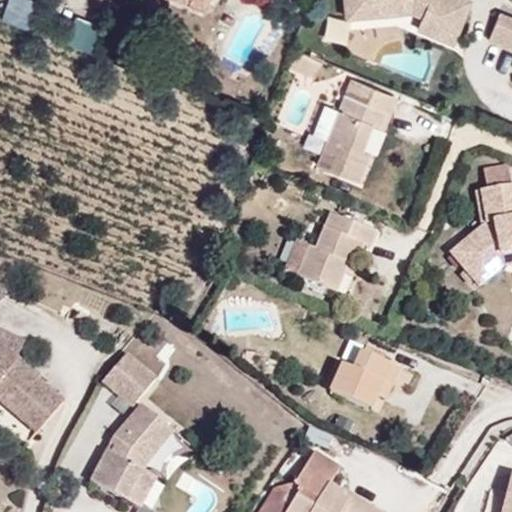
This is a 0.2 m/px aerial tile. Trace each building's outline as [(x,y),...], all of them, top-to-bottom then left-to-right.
[(194,13),(198,0),(178,0),(176,5),(194,13)] [(330,0),(332,12),(395,5),(410,10),(405,23),(440,39),(456,0),(330,0)] [(511,18),(494,11),(482,39),(511,53),(511,18)] [(62,44),(91,56),(102,30),(72,18),(62,44)] [(403,21),(324,24),(325,57),(404,53),(403,21)] [(309,55),(284,44),(278,61),(302,71),(309,55)] [(338,80),(333,93),(381,112),(386,100),(338,80)] [(349,184),(367,144),(360,141),(364,131),(371,134),(381,112),(333,93),(326,111),(314,139),(309,150),(319,155),(313,169),(349,184)] [(304,135),(314,139),(326,111),(315,107),(304,135)] [(413,112),(416,129),(435,126),(432,109),(413,112)] [(485,189),(508,186),(505,167),(482,171),(485,189)] [(485,189),(475,191),(481,229),(450,255),(478,289),(504,267),(501,249),(511,247),(511,185),(508,186),(485,189)] [(350,269),(358,251),(364,254),(372,234),(321,213),(306,249),(300,247),(288,277),(329,293),(332,285),(341,264),(350,269)] [(288,277),(300,247),(287,241),(274,272),(288,277)] [(504,267),(511,266),(511,247),(501,249),(504,267)] [(342,288),(350,269),(341,264),(332,285),(342,288)] [(20,381),(0,361),(0,360),(6,352),(14,340),(0,332),(0,407),(26,429),(53,397),(26,374),(20,381)] [(394,383),(401,367),(361,348),(354,366),(343,361),(330,388),(373,408),(379,395),(386,379),(394,383)] [(143,373),(114,349),(91,377),(121,400),(143,373)] [(29,372),(6,352),(0,360),(0,361),(20,381),(26,374),(29,372)] [(387,399),(394,383),(386,379),(379,395),(387,399)] [(79,479),(113,497),(130,467),(133,461),(160,428),(129,403),(103,434),(79,479)] [(309,452),(310,453),(334,466),(341,453),(316,440),(309,452)] [(347,511),(328,501),(335,488),(328,485),(337,468),(310,453),(285,498),(272,491),(260,511),(377,511),(363,504),(358,511),(347,511)] [(130,467),(113,497),(126,504),(142,474),(130,467)] [(511,511),(511,476),(502,511),(511,511)] [(358,511),(363,504),(335,488),(328,501),(347,511),(358,511)] [(489,494),(485,511),(498,511),(502,497),(489,494)]
